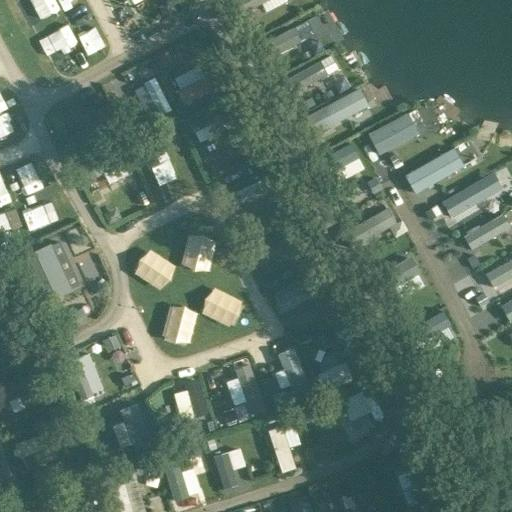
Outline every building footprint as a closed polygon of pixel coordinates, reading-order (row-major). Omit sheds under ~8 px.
[(22,0),(29,19),(58,9),(55,0),(22,0)] [(236,25),(287,1),(285,0),(227,0),(225,1),(236,25)] [(158,7),(162,17),(175,11),(171,2),(158,7)] [(72,20),(79,39),(93,33),(87,15),(72,20)] [(47,56),(77,39),(68,24),(38,40),(47,56)] [(294,24),(260,39),(267,56),(301,41),(294,24)] [(169,61),(164,51),(155,56),(161,66),(169,61)] [(299,97),(341,75),(329,53),(287,75),(299,97)] [(274,63),(263,69),(268,77),(279,71),(274,63)] [(206,93),(195,67),(172,76),(182,103),(206,93)] [(154,115),(167,110),(156,75),(143,79),(154,115)] [(274,100),(283,96),(277,85),(269,90),(274,100)] [(315,130),(368,110),(360,89),(307,109),(315,130)] [(107,104),(98,92),(91,97),(99,109),(107,104)] [(0,112),(0,136),(13,129),(3,111),(0,112)] [(407,113),(367,134),(378,155),(418,134),(407,113)] [(161,132),(165,140),(177,135),(174,127),(161,132)] [(313,135),(306,139),(310,147),(319,143),(314,134),(313,135)] [(351,141),(319,157),(332,183),(364,167),(351,141)] [(249,146),(240,150),(245,162),(254,158),(249,146)] [(452,146),(401,171),(411,192),(462,167),(452,146)] [(167,154),(147,162),(157,186),(177,178),(167,154)] [(105,181),(129,172),(125,161),(101,169),(105,181)] [(6,174),(17,197),(36,187),(25,165),(6,174)] [(0,169),(0,204),(11,201),(1,170),(0,169)] [(440,197),(449,215),(502,188),(493,170),(440,197)] [(100,189),(110,206),(140,190),(131,172),(100,189)] [(31,225),(57,215),(50,195),(23,205),(31,225)] [(390,227),(394,235),(405,230),(391,202),(354,220),(363,239),(390,227)] [(0,215),(10,233),(27,224),(17,206),(0,215)] [(435,206),(424,212),(429,220),(440,214),(435,206)] [(502,213),(461,233),(468,248),(509,228),(502,213)] [(211,268),(212,235),(183,234),(182,267),(211,268)] [(49,244),(17,259),(38,305),(71,291),(49,244)] [(160,289),(175,265),(145,246),(130,271),(160,289)] [(475,254),(467,259),(471,266),(479,261),(475,254)] [(492,287),(511,276),(511,254),(483,270),(492,287)] [(395,301),(424,287),(410,255),(380,269),(395,301)] [(198,313),(231,323),(239,296),(207,286),(198,313)] [(73,331),(97,313),(80,290),(56,307),(73,331)] [(483,293),(475,298),(480,307),(488,302),(483,293)] [(511,295),(497,303),(506,320),(511,316),(511,295)] [(169,302),(159,334),(186,343),(196,310),(169,302)] [(39,309),(45,322),(57,317),(51,304),(39,309)] [(410,322),(423,350),(455,335),(443,307),(410,322)] [(360,343),(355,329),(337,336),(342,349),(360,343)] [(293,346),(274,351),(279,368),(273,370),(278,386),(302,379),(293,346)] [(79,397),(103,388),(89,350),(65,359),(79,397)] [(330,388),(344,380),(335,364),(321,372),(330,388)] [(193,418),(205,416),(200,379),(187,380),(193,418)] [(188,389),(174,391),(177,417),(191,415),(188,389)] [(360,390),(329,406),(335,418),(346,413),(349,419),(369,409),(360,390)] [(270,395),(273,404),(286,400),(283,391),(270,395)] [(121,420),(110,424),(119,449),(149,437),(135,400),(116,408),(121,420)] [(226,424),(236,420),(232,408),(222,412),(226,424)] [(295,413),(299,424),(309,420),(305,410),(295,413)] [(332,413),(321,417),(325,428),(331,426),(334,419),(332,413)] [(294,424),(284,426),(287,445),(297,444),(294,424)] [(283,425),(267,428),(276,471),(292,468),(283,425)] [(178,427),(164,431),(167,443),(181,439),(178,427)] [(213,439),(206,441),(209,450),(216,448),(213,439)] [(187,459),(199,455),(197,446),(184,450),(187,459)] [(236,486),(233,467),(243,466),(240,448),(215,452),(220,488),(236,486)] [(137,475),(153,470),(150,459),(134,463),(137,475)] [(164,471),(172,499),(201,491),(192,462),(164,471)] [(107,480),(115,511),(145,511),(134,473),(107,480)] [(372,511),(364,484),(338,492),(343,511),(372,511)] [(289,503),(291,511),(310,511),(307,498),(289,503)]
